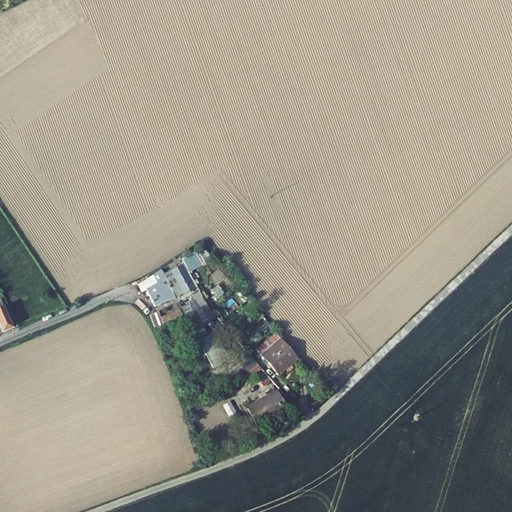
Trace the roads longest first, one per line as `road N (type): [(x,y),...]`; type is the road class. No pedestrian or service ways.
road 1 (unclassified): [(95,511),(236,461),(311,419),(511,229)]
road 2 (unclassified): [(0,341),(125,291)]
